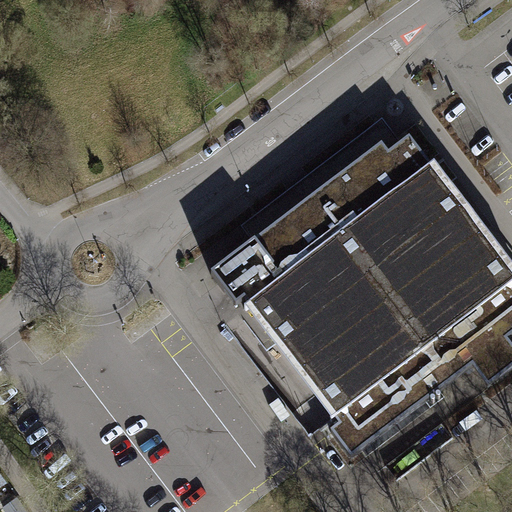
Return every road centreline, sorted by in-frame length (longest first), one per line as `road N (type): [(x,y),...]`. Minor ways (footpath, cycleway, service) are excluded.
road 1 (residential): [(447,0),(122,236)]
road 2 (residential): [(58,252),(67,288),(103,299),(131,270),(122,236)]
